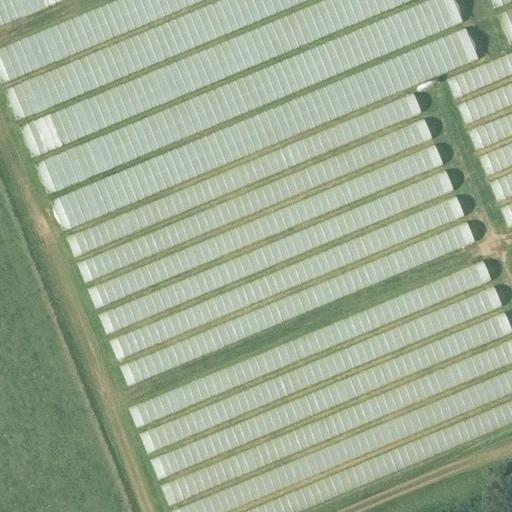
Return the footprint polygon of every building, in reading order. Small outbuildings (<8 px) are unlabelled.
[(451,0),(135,0),(0,56),(0,83),(66,243),(481,71),(451,0)] [(0,0),(0,42),(101,0),(0,0)] [(511,69),(453,94),(511,235),(511,69)] [(71,253),(131,397),(486,250),(426,106),(71,253)] [(138,417),(178,511),(314,511),(511,430),(511,314),(493,270),(138,417)]
